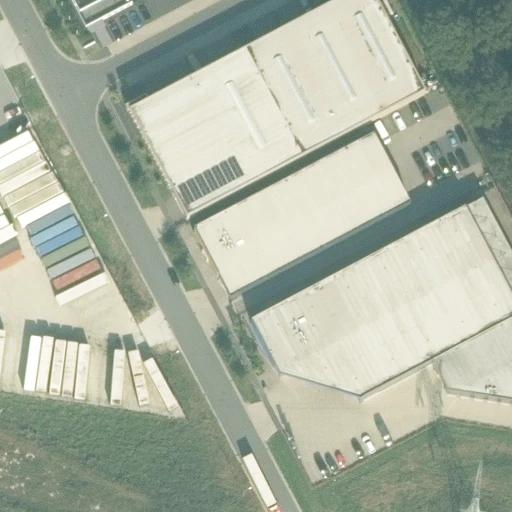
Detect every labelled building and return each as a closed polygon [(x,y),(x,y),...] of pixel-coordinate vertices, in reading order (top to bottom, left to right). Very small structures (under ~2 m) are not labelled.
[(69,0),(83,25),(100,16),(102,21),(131,6),(128,0),(69,0)] [(140,136),(186,223),(424,97),(372,0),(345,0),(186,84),(187,85),(129,115),(141,136),(140,136)] [(139,27),(144,16),(128,9),(123,19),(139,27)] [(193,233),(229,303),(410,207),(373,138),(193,233)] [(464,211),(250,325),(278,379),(331,351),(359,404),(430,366),(447,397),(511,407),(511,301),(464,211)]
